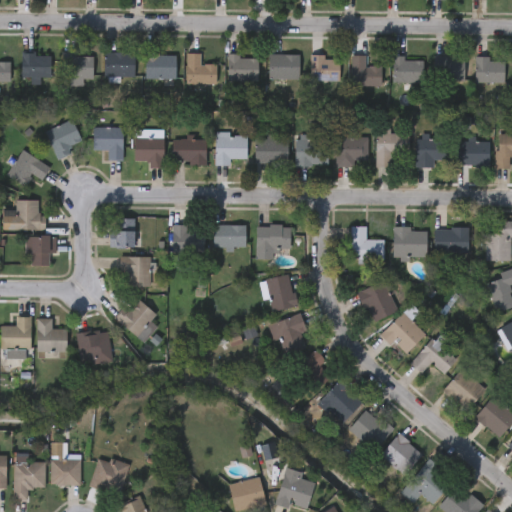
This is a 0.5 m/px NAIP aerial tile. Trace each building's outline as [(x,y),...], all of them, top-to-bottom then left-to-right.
[(132,77),(102,77),(102,53),(132,53),(132,77)] [(61,79),(61,54),(91,54),(91,80),(81,80),(81,85),(70,85),(70,79),(61,79)] [(185,84),(185,54),(198,54),(198,65),(215,65),(215,84),(185,84)] [(49,55),(49,80),(20,80),(20,55),(49,55)] [(174,55),(174,79),(143,79),(143,55),(174,55)] [(268,80),(268,55),(297,55),(297,80),(268,80)] [(308,81),(308,55),(324,55),(324,59),(338,59),(338,81),(308,81)] [(256,56),(256,81),(226,81),(226,56),(256,56)] [(350,86),(350,56),(363,56),(363,66),(379,66),(379,86),(350,86)] [(392,83),(392,56),(403,56),(403,60),(421,60),(421,83),(392,83)] [(463,81),(440,81),(440,56),(463,56),(463,81)] [(473,83),(473,57),(488,57),(488,61),(502,61),(502,83),(473,83)] [(0,82),(0,63),(8,63),(8,82),(0,82)] [(55,158),(44,131),(70,120),(81,146),(55,158)] [(91,150),(91,128),(121,128),(121,160),(106,160),(106,150),(91,150)] [(388,154),(388,166),(374,166),(374,133),(407,133),(407,154),(388,154)] [(511,155),(510,155),(510,168),(495,168),(495,134),(511,134),(511,155)] [(245,135),(245,164),(214,164),(214,135),(245,135)] [(366,137),(366,160),(354,160),(354,166),(335,166),(335,137),(366,137)] [(162,168),(147,168),(147,160),(132,160),(132,138),(162,138),(162,168)] [(415,138),(447,138),(448,160),(432,160),(432,166),(415,167),(415,138)] [(205,139),(205,163),(171,163),(171,139),(205,139)] [(286,139),(286,164),(254,164),(254,139),(286,139)] [(326,165),(294,165),(294,139),(326,139),(326,165)] [(456,139),(488,139),(488,166),(456,166),(456,139)] [(38,181),(30,176),(23,186),(5,174),(11,167),(3,162),(9,153),(15,157),(21,149),(48,168),(38,181)] [(14,230),(14,200),(36,200),(36,215),(43,215),(43,230),(14,230)] [(132,247),(108,247),(108,218),(132,218),(132,247)] [(483,260),(483,233),(495,233),(495,221),(510,221),(510,260),(483,260)] [(170,225),(184,225),(184,232),(202,232),(202,252),(170,252),(170,225)] [(244,225),(244,248),(211,248),(211,225),(244,225)] [(289,225),(289,249),(272,249),(272,260),(255,260),(255,225),(289,225)] [(381,240),(381,259),(349,259),(349,226),(364,226),(364,240),(381,240)] [(467,228),(467,253),(433,253),(433,228),(467,228)] [(392,229),(425,229),(425,259),(392,259),(392,229)] [(54,253),(47,253),(47,265),(28,265),(28,236),(54,236),(54,253)] [(148,287),(121,287),(121,257),(148,257),(148,287)] [(511,283),(507,285),(511,302),(511,306),(494,312),(484,282),(499,277),(498,273),(511,267),(511,283)] [(289,275),(294,307),(270,311),(265,278),(289,275)] [(354,294),(380,280),(396,310),(370,324),(354,294)] [(154,314),(134,336),(115,319),(135,297),(154,314)] [(379,334),(402,312),(424,334),(401,356),(379,334)] [(511,352),(495,323),(511,312),(511,352)] [(284,355),(279,339),(272,341),(267,324),(299,313),(305,332),(299,333),(304,348),(284,355)] [(0,349),(0,326),(14,326),(14,317),(29,317),(29,349),(0,349)] [(50,318),(50,329),(64,329),(64,351),(35,351),(35,318),(50,318)] [(77,362),(77,332),(107,331),(108,362),(77,362)] [(429,363),(421,374),(409,365),(428,338),(456,358),(444,374),(429,363)] [(323,363),(319,365),(328,381),(308,391),(293,363),(317,350),(323,363)] [(441,389),(461,368),(484,389),(464,411),(441,389)] [(360,402),(340,423),(317,401),(337,380),(360,402)] [(511,420),(496,438),(473,416),(492,395),(511,414),(511,420)] [(391,428),(374,450),(347,431),(363,408),(391,428)] [(420,455),(401,474),(379,452),(398,433),(420,455)] [(49,485),(49,443),(59,443),(59,460),(78,460),(78,485),(49,485)] [(126,465),(117,495),(88,486),(97,456),(126,465)] [(411,503),(399,493),(427,458),(440,469),(433,477),(444,487),(431,503),(418,493),(411,503)] [(25,500),(12,500),(12,462),(43,462),(43,488),(25,488),(25,500)] [(283,468),(300,473),(299,478),(312,482),(304,510),(287,506),(286,508),(273,505),(283,468)] [(264,503),(233,511),(227,485),(257,477),(264,503)] [(443,511),(437,507),(453,485),(480,504),(474,511),(443,511)] [(118,511),(116,508),(136,496),(144,511),(118,511)]
